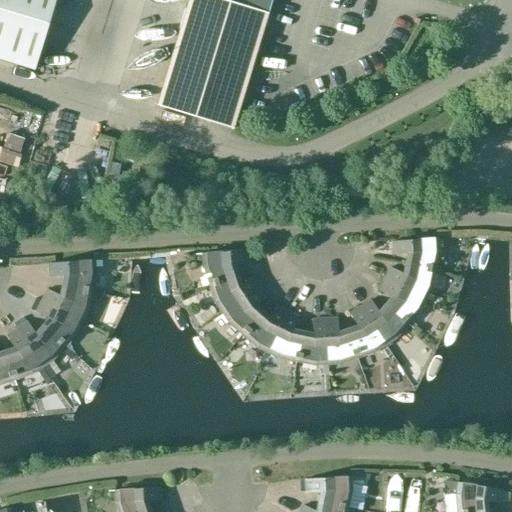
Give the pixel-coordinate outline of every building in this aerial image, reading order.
[(54,0),(0,0),(0,60),(34,71),(54,0)] [(187,0),(155,107),(232,130),(267,14),(270,0),(187,0)] [(404,264),(434,270),(437,252),(437,239),(391,242),(392,255),(406,254),(404,264)] [(208,284),(236,275),(233,265),(248,264),(247,251),(201,254),(202,267),(206,280),(200,282),(202,288),(208,286),(208,284)] [(63,276),(61,286),(91,292),(94,273),(94,268),(102,267),(101,261),(93,261),(48,264),(49,277),(63,276)] [(430,289),(434,270),(404,264),(402,274),(389,267),(384,279),(425,299),(431,302),(434,297),(427,294),(430,289)] [(240,284),(236,275),(208,284),(208,286),(214,302),(220,312),(259,287),(252,276),(240,284)] [(419,310),(425,299),(384,279),(378,290),(391,297),(384,304),(407,324),(419,310)] [(91,292),(61,286),(59,296),(46,289),(40,301),(87,323),(87,324),(88,325),(91,319),(84,315),(87,310),(91,292)] [(238,341),(243,336),(241,335),(261,312),(254,306),(266,298),(259,287),(220,312),(227,322),(238,332),(234,337),(238,341)] [(394,339),(407,324),(384,304),(378,312),(370,300),(359,307),(388,352),(395,347),(390,341),(394,339)] [(85,328),(87,324),(87,323),(40,301),(35,313),(48,319),(41,326),(69,352),(73,347),(68,342),(76,332),(79,325),(85,328)] [(256,347),(266,353),(287,312),(275,306),(269,319),(261,312),(241,335),(243,336),(256,347)] [(383,355),(388,352),(359,307),(348,314),(356,326),(347,329),(356,358),(374,352),(379,349),(383,355)] [(277,358),(296,362),(302,332),(292,330),(298,318),(287,312),(266,353),(267,353),(262,365),(267,367),(272,356),(277,358)] [(338,364),(356,358),(347,329),(337,333),(336,318),(324,319),(327,365),(338,364)] [(328,373),(327,365),(324,319),(311,320),(312,334),(302,332),(296,362),(315,366),(322,365),(322,374),(328,373)] [(69,352),(41,326),(34,334),(26,322),(16,329),(41,367),(51,361),(60,350),(66,355),(69,352)] [(41,367),(16,329),(5,336),(13,348),(3,352),(13,380),(31,374),(41,367)] [(0,384),(13,380),(3,352),(0,352),(0,384)] [(317,502),(346,508),(350,490),(350,486),(360,485),(360,477),(349,477),(304,480),(305,493),(319,492),(317,502)] [(454,495),(455,511),(478,511),(486,511),(485,501),(499,504),(502,491),(457,483),(454,495)] [(114,503),(117,511),(148,511),(149,511),(146,502),(160,502),(159,488),(114,490),(114,503)] [(298,511),(345,511),(346,508),(317,502),(315,511),(302,506),(298,511)]
